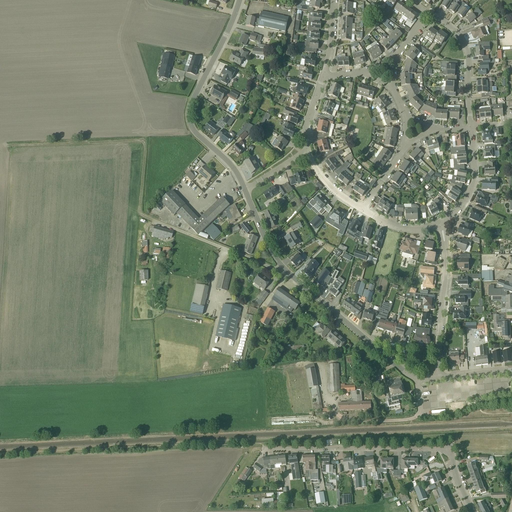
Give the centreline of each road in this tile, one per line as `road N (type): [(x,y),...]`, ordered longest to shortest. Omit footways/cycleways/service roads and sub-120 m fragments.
road 1 (track): [(269,450),(211,440),(0,453)]
road 2 (residential): [(473,511),(448,450),(261,450)]
road 3 (residential): [(244,189),(189,115),(238,0)]
road 4 (track): [(140,215),(140,139),(7,145)]
road 5 (residential): [(439,378),(446,260),(440,222)]
road 6 (residential): [(470,126),(466,49),(427,12)]
road 7 (residential): [(335,422),(415,416),(417,377)]
